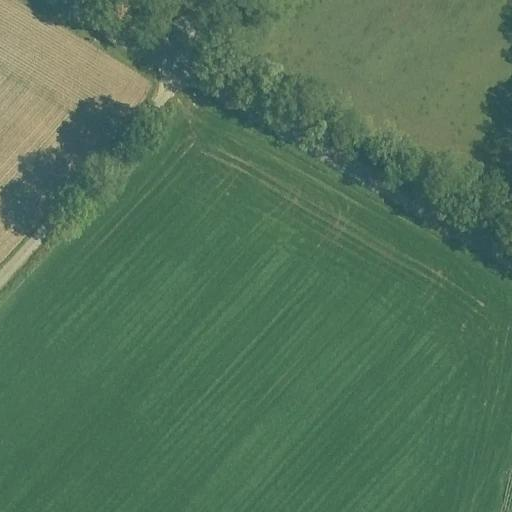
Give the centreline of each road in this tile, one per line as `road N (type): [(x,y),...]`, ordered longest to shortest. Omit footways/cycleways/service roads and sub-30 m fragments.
road 1 (unclassified): [(153,56),(511,289)]
road 2 (track): [(184,75),(0,284)]
